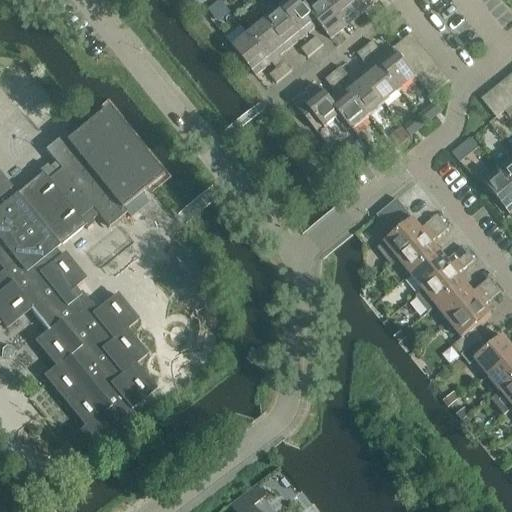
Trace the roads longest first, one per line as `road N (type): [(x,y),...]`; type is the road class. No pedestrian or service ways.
road 1 (unclassified): [(301,261),(84,0)]
road 2 (unclassified): [(164,511),(278,426),(293,371),(301,261)]
road 3 (residential): [(404,4),(325,69),(311,69),(270,100)]
road 4 (residential): [(511,284),(416,165)]
